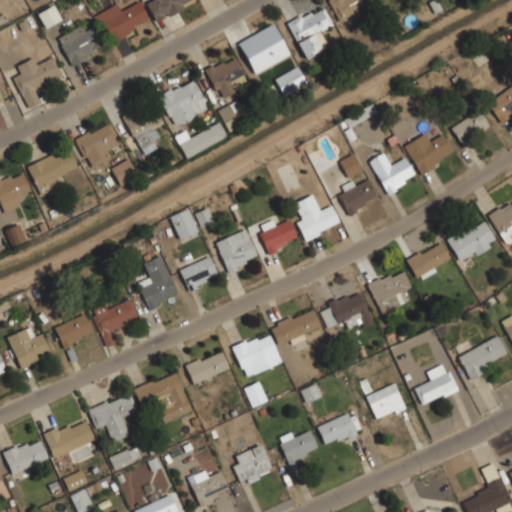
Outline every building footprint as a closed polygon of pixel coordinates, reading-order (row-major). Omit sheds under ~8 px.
[(114,2),(93,14),(107,41),(148,20),(138,0),(119,11),(114,2)] [(144,0),(153,21),(196,2),(195,0),(144,0)] [(327,0),(338,20),(375,0),(327,0)] [(285,22),(305,58),(323,48),(314,32),(331,23),(320,3),(285,22)] [(42,26),(58,20),(52,5),(36,11),(42,26)] [(70,65),(101,48),(85,20),(55,37),(70,65)] [(251,72),(289,56),(275,24),(238,40),(251,72)] [(233,79),(243,73),(232,52),(203,68),(219,98),(238,88),(233,79)] [(19,108),(35,101),(30,89),(60,75),(52,56),(35,63),(32,56),(14,64),(18,73),(6,79),(19,108)] [(306,84),(297,66),(274,78),(283,96),(306,84)] [(171,125),(208,108),(192,75),(156,93),(171,125)] [(498,120),(511,110),(511,91),(508,85),(485,100),(498,120)] [(150,102),(122,117),(141,154),(161,144),(152,127),(160,122),(150,102)] [(376,112),(371,103),(343,119),(348,127),(376,112)] [(488,124),(477,107),(449,126),(460,143),(488,124)] [(118,140),(108,120),(73,137),(87,168),(108,158),(103,147),(118,140)] [(177,143),(185,157),(225,135),(217,120),(177,143)] [(421,174),(452,151),(440,133),(429,141),(423,132),(409,142),(413,147),(406,152),(421,174)] [(76,165),(69,146),(25,163),(37,194),(61,185),(57,173),(76,165)] [(337,160),(346,176),(361,168),(352,151),(337,160)] [(368,160),(385,192),(415,177),(406,159),(390,167),(386,159),(379,163),(375,156),(368,160)] [(108,167),(118,184),(135,175),(126,157),(108,167)] [(14,211),(11,206),(23,200),(20,194),(30,189),(18,167),(0,176),(0,206),(5,216),(14,211)] [(346,213),(377,197),(367,177),(335,193),(346,213)] [(330,204),(319,209),(312,193),(291,203),(299,218),(294,220),(303,239),(338,223),(330,204)] [(503,243),(511,237),(511,201),(511,202),(510,200),(486,212),(503,243)] [(179,239),(197,230),(186,206),(168,215),(179,239)] [(193,212),(200,227),(212,221),(205,207),(193,212)] [(256,230),(266,253),(296,238),(286,216),(256,230)] [(446,235),(456,260),(495,245),(485,220),(446,235)] [(12,243),(23,239),(17,222),(6,226),(12,243)] [(213,240),(226,272),(257,258),(244,227),(213,240)] [(404,258),(414,277),(449,258),(439,240),(404,258)] [(177,269),(187,290),(218,275),(207,254),(177,269)] [(177,295),(163,260),(143,267),(147,277),(135,281),(146,308),(177,295)] [(409,286),(401,267),(366,282),(379,312),(400,303),(395,292),(409,286)] [(358,317),(362,326),(371,323),(358,288),(316,304),(326,329),(358,317)] [(137,319),(127,296),(90,312),(100,334),(137,319)] [(268,324),(275,342),(285,338),(286,341),(320,327),(310,306),(268,324)] [(61,347),(92,334),(83,312),(52,326),(61,347)] [(511,314),(499,321),(511,344),(511,314)] [(3,336),(18,368),(50,352),(39,332),(31,336),(25,325),(3,336)] [(280,361),(267,330),(229,345),(242,376),(280,361)] [(474,344),(470,336),(451,344),(466,377),(507,358),(496,334),(474,344)] [(183,361),(189,381),(227,370),(221,350),(183,361)] [(412,387),(420,405),(457,388),(444,361),(424,370),(428,379),(412,387)] [(161,422),(190,410),(174,370),(132,388),(140,408),(153,402),(161,422)] [(250,406),(266,400),(257,379),(241,386),(250,406)] [(297,388),(303,402),(320,395),(313,381),(297,388)] [(86,407),(94,428),(104,423),(110,440),(129,433),(122,414),(134,409),(127,390),(86,407)] [(367,403),(375,419),(403,407),(396,390),(367,403)] [(358,433),(350,410),(315,424),(323,446),(358,433)] [(51,456),(93,439),(85,421),(64,429),(61,422),(41,431),(51,456)] [(318,450),(305,424),(275,438),(287,464),(318,450)] [(40,442),(31,446),(27,438),(0,450),(10,473),(47,457),(40,442)] [(259,443),(229,456),(232,463),(230,464),(239,485),(272,471),(259,443)] [(106,456),(112,469),(139,457),(133,444),(106,456)] [(460,499),(465,511),(491,511),(511,504),(494,461),(479,467),(487,489),(460,499)] [(201,507),(229,489),(215,465),(186,483),(201,507)] [(62,478),(67,490),(86,482),(81,470),(62,478)] [(73,509),(88,509),(88,490),(73,490),(73,509)] [(131,507),(133,511),(176,511),(168,492),(131,507)]
